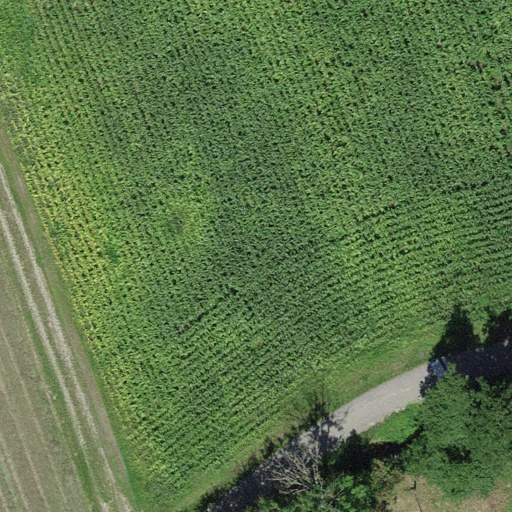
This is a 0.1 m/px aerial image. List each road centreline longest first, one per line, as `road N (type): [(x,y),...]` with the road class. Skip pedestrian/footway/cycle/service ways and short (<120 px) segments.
road 1 (track): [(137,511),(0,139)]
road 2 (residential): [(511,341),(407,383),(234,511)]
